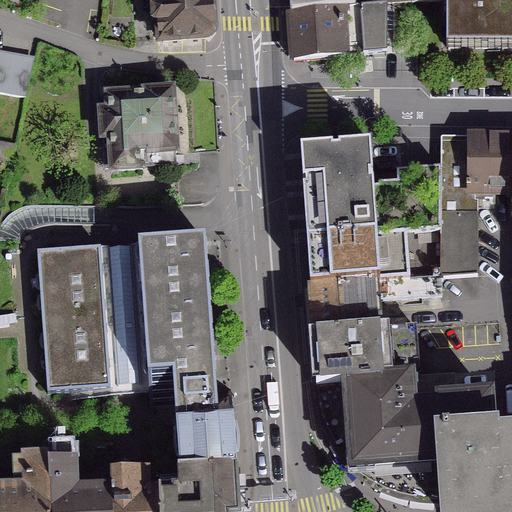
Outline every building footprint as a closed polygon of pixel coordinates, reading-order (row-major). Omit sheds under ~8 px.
[(152,25),(157,25),(158,43),(202,39),(210,30),(207,0),(154,0),(155,9),(151,9),(151,17),(152,25)] [(286,0),(288,15),(345,9),(388,6),(441,2),(440,0),(286,0)] [(511,0),(444,0),(444,50),(511,49),(511,0)] [(345,9),(288,15),(291,63),(350,57),(351,67),(364,66),(364,55),(387,53),(388,6),(345,9)] [(31,64),(0,57),(0,95),(24,100),(31,64)] [(102,170),(108,170),(109,173),(140,171),(139,156),(160,155),(175,154),(170,90),(141,92),(141,94),(104,96),(105,112),(98,113),(102,170)] [(438,233),(438,279),(475,277),(476,203),(490,203),(490,192),(511,192),(511,138),(439,139),(438,170),(438,233)] [(0,144),(0,161),(10,164),(14,147),(0,144)] [(301,192),(305,244),(404,236),(438,233),(438,170),(394,174),(395,185),(377,186),(377,189),(371,189),(371,187),(368,187),(368,181),(370,181),(368,149),(336,151),(336,154),(330,154),(330,151),(298,154),(300,186),(303,185),(304,191),(301,192)] [(404,236),(305,244),(308,289),(408,281),(404,236)] [(136,249),(98,252),(108,389),(145,386),(148,417),(151,417),(151,409),(172,407),(177,473),(235,470),(230,379),(223,380),(215,381),(203,242),(136,247),(136,249)] [(108,391),(108,389),(98,252),(98,250),(35,254),(45,395),(108,391)] [(308,289),(311,336),(373,332),(411,329),(411,328),(373,331),(370,298),(380,297),(381,302),(439,298),(438,279),(408,281),(406,281),(308,289)] [(373,332),(311,336),(315,384),(417,377),(411,329),(373,332)] [(425,501),(440,501),(434,415),(436,415),(434,392),(418,393),(417,377),(315,384),(317,401),(321,417),(326,432),(333,446),(342,459),(352,470),(363,479),(375,487),(390,494),(407,498),(425,501)] [(434,386),(434,392),(436,415),(434,415),(440,501),(440,511),(511,511),(511,415),(500,416),(499,410),(497,411),(495,382),(434,386)] [(0,511),(48,511),(46,460),(22,461),(24,495),(20,495),(20,491),(18,491),(12,489),(7,489),(3,492),(0,492),(0,511)] [(47,460),(46,460),(48,511),(109,511),(108,494),(93,495),(93,492),(91,492),(88,491),(84,490),(79,492),(76,494),(76,499),(73,499),(72,487),(73,486),(72,463),(47,464),(47,460)] [(178,492),(157,493),(157,511),(232,511),(233,510),(235,492),(235,470),(177,473),(175,473),(175,476),(177,476),(178,492)] [(157,511),(157,493),(145,494),(144,474),(108,475),(108,494),(109,511),(157,511)]
